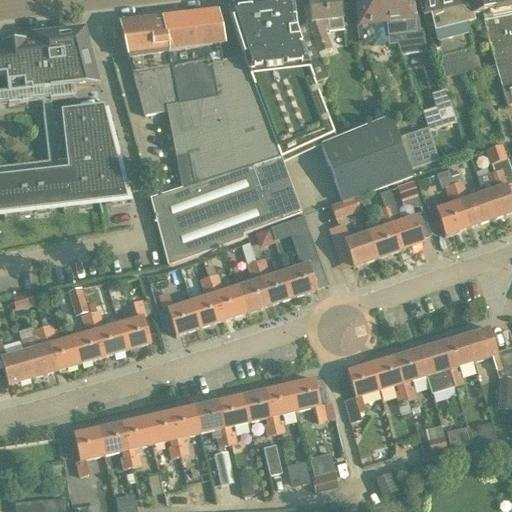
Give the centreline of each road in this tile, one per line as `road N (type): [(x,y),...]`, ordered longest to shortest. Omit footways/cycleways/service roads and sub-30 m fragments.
road 1 (residential): [(0,418),(312,323)]
road 2 (residential): [(312,323),(511,252)]
